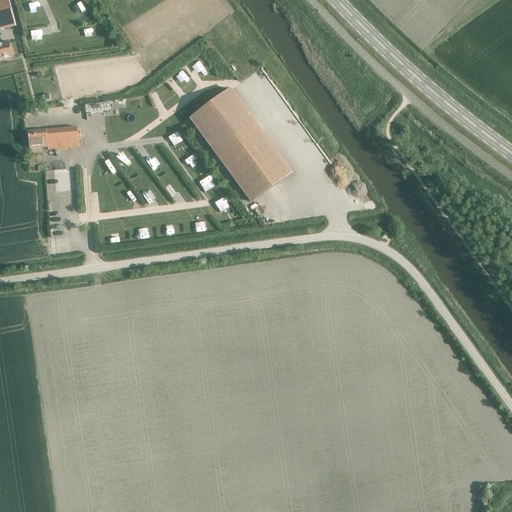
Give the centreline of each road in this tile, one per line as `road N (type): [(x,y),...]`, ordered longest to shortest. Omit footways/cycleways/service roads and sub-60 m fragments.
road 1 (unclassified): [(511,406),(408,266),(349,236),(0,281)]
road 2 (primary): [(511,153),(427,87),(339,0)]
